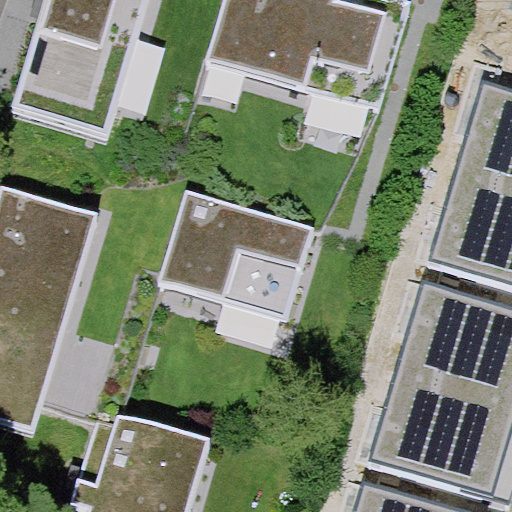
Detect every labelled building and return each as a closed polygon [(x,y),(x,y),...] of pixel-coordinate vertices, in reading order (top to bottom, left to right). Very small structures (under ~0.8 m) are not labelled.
[(143,0),(48,0),(18,105),(105,129),(143,0)] [(410,0),(225,0),(209,55),(382,101),(410,0)] [(511,90),(480,81),(431,259),(511,281),(511,90)] [(94,212),(3,188),(0,197),(0,411),(29,420),(94,212)] [(315,223),(186,188),(162,288),(287,319),(315,223)] [(511,309),(419,283),(369,461),(490,494),(487,503),(506,508),(511,488),(511,309)] [(187,511),(208,436),(118,412),(98,484),(79,479),(73,501),(89,505),(86,511),(187,511)] [(466,511),(362,483),(353,511),(466,511)]
